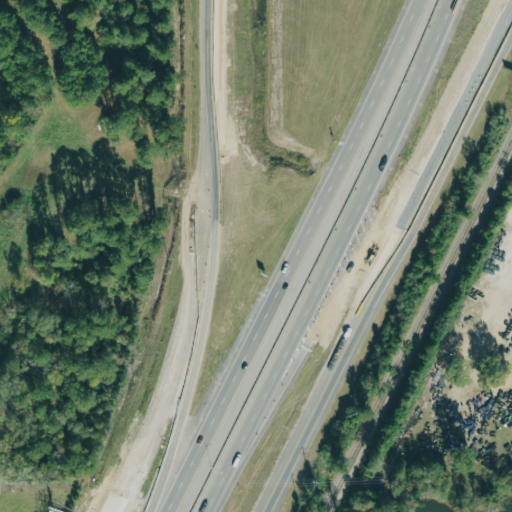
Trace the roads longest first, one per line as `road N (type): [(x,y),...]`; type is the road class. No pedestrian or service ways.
road 1 (motorway): [(428,0),(346,179),(152,511)]
road 2 (motorway): [(210,511),(405,125),(458,0)]
road 3 (primary): [(272,511),(511,33)]
road 4 (primary): [(212,184),(198,287),(160,421),(118,511)]
road 5 (motorway): [(212,184),(217,239),(197,370),(149,511)]
road 6 (primary): [(215,0),(212,184)]
